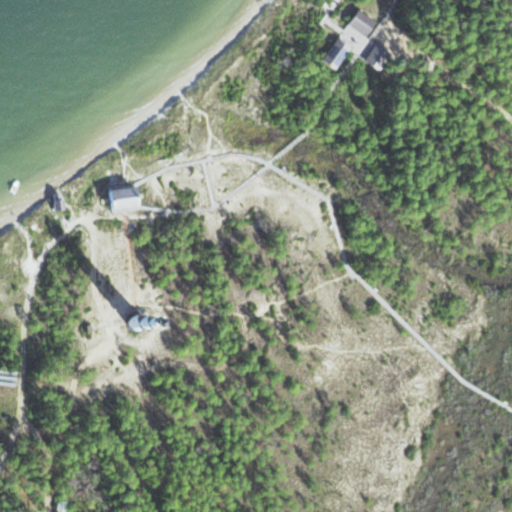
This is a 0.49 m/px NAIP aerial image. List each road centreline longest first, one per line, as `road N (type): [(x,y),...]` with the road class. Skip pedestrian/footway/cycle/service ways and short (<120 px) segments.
road 1 (track): [(83,216),(53,243),(24,319),(20,416),(52,451),(45,511)]
road 2 (track): [(72,395),(157,365),(217,366),(245,342),(214,206)]
road 3 (track): [(83,216),(110,331),(76,377),(52,451)]
